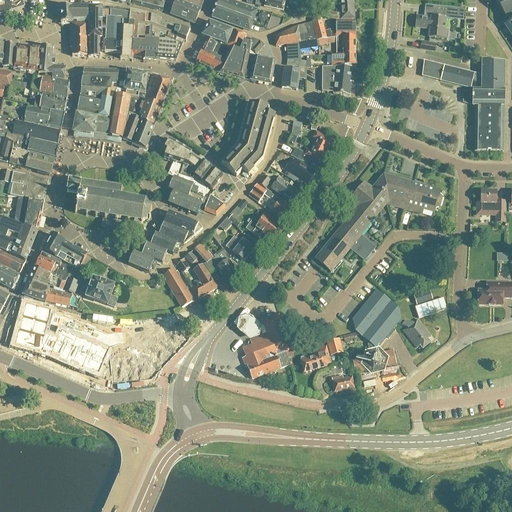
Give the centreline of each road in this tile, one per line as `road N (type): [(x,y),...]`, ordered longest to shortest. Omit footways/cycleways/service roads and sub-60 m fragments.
road 1 (residential): [(260,276),(316,322),(396,237),(460,236)]
road 2 (primary): [(290,438),(419,441),(511,428)]
road 3 (residential): [(0,356),(98,398),(177,393)]
road 4 (tertiary): [(366,127),(334,183),(260,276)]
road 5 (residential): [(465,337),(398,394),(371,406),(325,404)]
road 6 (residential): [(68,313),(116,325),(191,315),(215,329)]
road 7 (residential): [(196,30),(149,12),(57,0)]
road 8 (tertiary): [(366,127),(383,76),(393,0)]
road 9 (residential): [(272,96),(280,57),(269,34),(312,0)]
